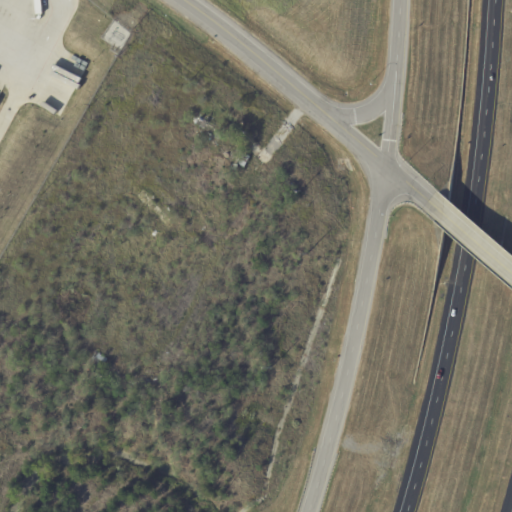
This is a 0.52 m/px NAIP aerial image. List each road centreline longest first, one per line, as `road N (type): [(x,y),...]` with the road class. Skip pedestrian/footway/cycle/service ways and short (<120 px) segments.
road 1 (motorway): [(495,0),(461,285),(408,511)]
road 2 (motorway): [(385,168),(350,361),(307,511)]
road 3 (tertiary): [(179,0),(430,205)]
road 4 (motorway): [(399,0),(385,168)]
